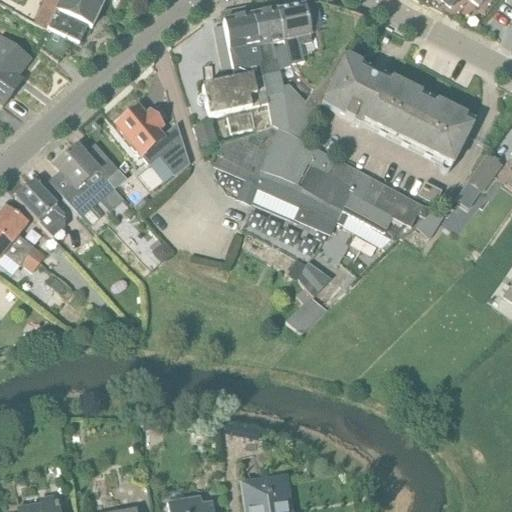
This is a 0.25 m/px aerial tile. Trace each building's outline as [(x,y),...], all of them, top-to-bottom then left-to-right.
[(73,45),(78,47),(87,29),(91,31),(98,15),(68,0),(66,0),(50,34),(48,33),(38,52),(57,66),(73,45)] [(105,0),(68,0),(98,15),(105,0)] [(484,0),(437,0),(450,10),(459,0),(467,0),(478,9),(484,0)] [(367,23),(368,22),(366,21),(346,15),(346,14),(318,6),(302,9),(277,13),(291,65),(319,88),(308,106),(318,112),(320,109),(345,59),(347,56),(343,55),(360,31),(366,23),(367,23)] [(277,13),(255,18),(265,63),(261,65),(279,135),(298,143),(313,116),(316,114),(318,112),(308,106),(319,88),(291,65),(277,13)] [(253,132),(253,136),(279,135),(261,65),(265,63),(255,18),(222,25),(233,84),(201,92),(208,123),(225,118),(230,137),(253,132)] [(0,109),(1,110),(18,88),(13,84),(29,62),(0,41),(0,109)] [(449,174),(451,168),(471,129),(463,125),(466,119),(435,104),(426,122),(412,115),(421,97),(390,82),(387,88),(366,77),(369,71),(345,59),(320,109),(440,169),(440,170),(440,171),(440,172),(440,174),(441,175),(442,176),(443,176),(445,176),(446,176),(448,175),(449,174)] [(173,181),(188,168),(176,128),(161,141),(155,133),(160,129),(149,115),(144,119),(137,112),(127,120),(123,120),(118,124),(118,128),(115,130),(149,170),(157,162),(173,181)] [(191,130),(199,156),(217,149),(209,124),(191,130)] [(402,241),(414,229),(432,214),(315,151),(298,143),(279,135),(253,136),(223,147),(214,168),(246,183),(241,194),(252,199),(256,187),(303,208),(298,221),(331,236),(336,226),(341,228),(346,216),(395,243),(399,239),(402,241)] [(117,174),(107,163),(94,148),(82,159),(105,185),(117,174)] [(105,185),(82,159),(74,150),(54,169),(61,177),(50,187),(75,217),(98,197),(95,193),(105,185)] [(481,195),(499,169),(485,159),(467,185),(481,195)] [(16,199),(14,201),(50,242),(64,230),(63,218),(32,184),(24,192),(22,190),(14,197),(16,199)] [(438,195),(425,188),(420,198),(432,205),(438,195)] [(45,259),(17,238),(27,227),(5,209),(0,215),(0,239),(37,269),(45,259)] [(428,242),(438,226),(442,220),(432,214),(414,229),(428,242)] [(31,276),(37,269),(0,239),(0,258),(2,257),(18,270),(20,268),(31,276)] [(284,326),(299,340),(334,306),(328,299),(320,309),(313,302),(330,283),(307,266),(305,268),(295,263),(286,278),(296,284),(303,292),(295,299),(303,307),(284,326)] [(289,511),(285,481),(241,487),(244,511),(289,511)] [(211,511),(210,504),(197,507),(195,498),(165,505),(166,511),(211,511)]
